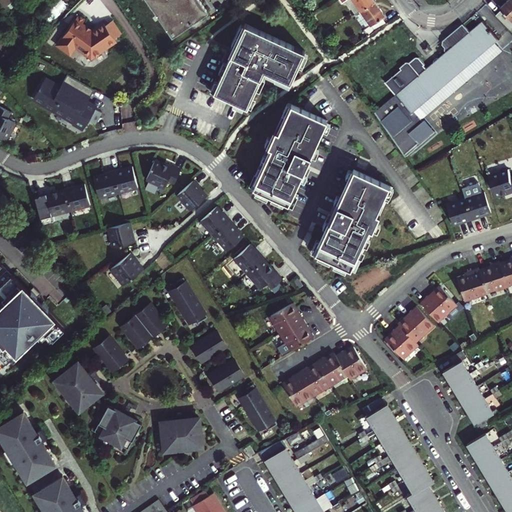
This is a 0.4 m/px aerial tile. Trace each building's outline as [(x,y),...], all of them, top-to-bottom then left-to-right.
[(51,21),(67,6),(61,0),(58,0),(44,14),(51,21)] [(204,0),(152,0),(175,35),(212,11),(204,0)] [(343,0),(354,16),(375,2),(372,0),(343,0)] [(496,13),(509,27),(511,24),(511,0),(505,0),(500,4),(503,7),(496,13)] [(354,16),(368,37),(387,25),(382,18),(384,16),(375,2),(354,16)] [(85,19),(78,14),(75,18),(73,16),(68,23),(70,25),(56,43),(68,53),(74,45),(88,59),(112,43),(110,40),(118,35),(109,22),(102,27),(100,25),(91,31),(81,24),(85,19)] [(463,20),(442,38),(442,42),(444,45),(444,48),(446,50),(440,56),(437,55),(434,58),(433,61),(427,67),(424,63),(425,62),(419,55),(415,54),(410,59),(406,59),(400,65),(403,69),(386,84),(397,97),(378,113),(405,157),(435,131),(423,118),(502,48),(496,40),(500,36),(485,20),(471,31),(463,20)] [(307,50),(247,22),(246,24),(242,22),(234,43),(237,45),(229,62),(226,60),(221,71),(224,72),(220,81),(217,79),(212,90),(215,92),(219,93),(217,97),(227,102),(229,98),(236,101),(235,105),(245,110),(247,106),(250,108),(254,108),(259,98),(255,96),(259,88),(262,89),(267,78),(264,76),(267,69),(278,75),(277,78),(291,85),(307,50)] [(2,62),(9,70),(30,50),(23,43),(2,62)] [(62,86),(46,77),(33,102),(74,125),(73,127),(83,132),(89,122),(96,125),(102,113),(95,109),(97,106),(89,101),(91,97),(64,81),(62,86)] [(330,119),(290,101),(284,113),(285,114),(275,137),(271,135),(268,142),(272,144),(268,153),(267,152),(264,160),(265,160),(263,164),(262,164),(259,171),(260,171),(259,173),(258,173),(252,185),(253,185),(253,186),(260,190),(258,194),(270,199),(272,195),(276,197),(274,201),(286,207),(288,202),(296,206),(302,193),(297,191),(303,178),(308,180),(311,173),(306,171),(314,154),(319,155),(322,149),(317,147),(326,128),(330,130),(333,123),(329,121),(330,119)] [(6,116),(0,112),(0,143),(1,144),(10,126),(3,122),(6,116)] [(178,172),(153,161),(142,185),(161,193),(165,184),(172,187),(178,172)] [(114,170),(107,172),(113,194),(133,188),(127,167),(114,171),(114,170)] [(325,240),(320,238),(314,252),(322,256),(320,260),(333,265),(335,261),(338,263),(336,267),(349,273),(351,268),(357,271),(358,271),(359,271),(364,258),(363,258),(364,257),(365,257),(368,249),(367,249),(369,245),(370,245),(373,238),(372,238),(376,229),(380,230),(383,223),(379,222),(390,199),(391,199),(394,192),(397,186),(357,168),(356,170),(352,168),(349,175),(353,177),(344,195),(340,194),(337,201),(341,202),(337,213),(332,211),(326,225),(331,226),(325,240)] [(511,174),(508,176),(504,168),(484,174),(492,196),(511,189),(511,174)] [(113,194),(107,172),(100,173),(100,174),(88,178),(93,199),(113,194)] [(206,198),(192,183),(174,199),(188,215),(206,198)] [(67,188),(60,190),(60,191),(65,212),(85,207),(80,186),(67,189),(67,188)] [(485,212),(478,190),(440,203),(447,224),(459,220),(459,221),(473,217),(473,216),(485,212)] [(65,212),(60,191),(42,196),(41,195),(34,197),(34,198),(30,199),(30,201),(37,228),(48,225),(46,217),(65,212)] [(221,255),(240,238),(213,208),(194,224),(221,255)] [(126,225),(105,230),(110,250),(132,244),(130,237),(129,237),(126,225)] [(278,282),(247,246),(228,263),(255,293),(261,287),(266,292),(278,282)] [(132,266),(124,256),(108,271),(121,286),(138,271),(133,265),(132,266)] [(510,259),(500,262),(507,285),(511,283),(511,256),(509,257),(510,259)] [(489,265),(479,269),(487,292),(495,289),(495,291),(508,287),(507,285),(500,262),(499,260),(489,264),(489,265)] [(467,273),(457,276),(464,299),(472,296),(473,298),(487,293),(487,292),(479,269),(479,267),(467,271),(467,273)] [(196,294),(186,276),(167,287),(178,305),(196,294)] [(0,361),(29,334),(40,345),(52,335),(35,316),(37,314),(25,302),(29,299),(22,292),(17,296),(0,278),(0,361)] [(299,287),(293,280),(289,284),(295,291),(299,287)] [(433,292),(421,303),(445,328),(463,312),(467,309),(461,302),(457,305),(439,285),(432,291),(433,292)] [(207,311),(196,294),(178,305),(188,322),(207,311)] [(171,322),(151,299),(121,325),(140,348),(171,322)] [(292,302),(271,315),(275,323),(274,324),(280,333),(304,319),(299,311),(298,312),(292,302)] [(411,312),(399,323),(400,324),(415,341),(421,335),(422,336),(435,325),(417,305),(410,312),(411,312)] [(309,327),(304,319),(280,333),(285,342),(278,346),(283,355),(313,337),(307,327),(309,327)] [(394,332),(386,339),(388,341),(386,343),(394,352),(396,350),(402,358),(409,352),(410,353),(418,345),(415,341),(400,324),(392,330),(394,332)] [(227,344),(216,325),(190,341),(201,359),(227,344)] [(132,357),(111,333),(95,347),(115,371),(132,357)] [(343,350),(336,354),(347,374),(350,379),(360,373),(359,372),(367,367),(354,346),(344,351),(343,350)] [(462,350),(451,357),(455,364),(444,371),(475,422),(493,412),(462,361),(466,358),(462,350)] [(317,361),(317,363),(330,384),(331,385),(341,380),(340,378),(347,374),(336,354),(334,352),(325,358),(324,356),(317,361)] [(244,373),(233,354),(207,370),(219,388),(244,373)] [(107,392),(81,359),(56,380),(84,413),(107,392)] [(480,361),(473,365),(478,373),(485,370),(480,361)] [(307,366),(300,371),(314,395),(324,390),(323,388),(330,384),(317,363),(308,368),(307,366)] [(292,378),(283,383),(296,405),(304,400),(305,401),(314,395),(300,371),(292,376),(292,378)] [(262,402),(252,385),(234,396),(244,413),(262,402)] [(495,388),(490,391),(494,398),(500,395),(495,388)] [(385,399),(364,412),(411,489),(405,492),(416,511),(444,511),(425,480),(431,477),(385,399)] [(273,419),(262,402),(244,413),(254,430),(273,419)] [(141,418),(118,406),(118,407),(113,405),(104,422),(98,434),(130,450),(136,439),(145,422),(141,420),(141,418)] [(32,427),(22,409),(0,422),(0,445),(21,480),(53,460),(42,443),(40,444),(36,437),(40,435),(38,431),(34,433),(30,428),(32,427)] [(203,413),(162,418),(166,451),(207,446),(203,413)] [(362,428),(356,432),(361,440),(367,436),(362,428)] [(511,511),(511,474),(486,431),(469,442),(510,511),(511,511)] [(504,435),(498,438),(502,446),(508,442),(504,435)] [(281,444),(276,436),(266,443),(271,451),(262,457),(295,511),(320,511),(279,445),(281,444)] [(301,449),(296,452),(301,460),(306,457),(301,449)] [(378,455),(373,458),(378,467),(383,463),(378,455)] [(336,480),(347,474),(344,468),(333,473),(336,480)] [(71,491),(60,473),(28,493),(40,511),(83,511),(81,507),(79,508),(75,501),(79,499),(76,495),(72,497),(69,492),(71,491)] [(317,475),(312,479),(317,486),(322,482),(317,475)] [(393,479),(387,482),(392,490),(398,487),(393,479)] [(190,499),(198,511),(223,511),(213,494),(208,497),(205,490),(190,499)] [(164,511),(167,510),(158,497),(135,511),(164,511)] [(332,499),(327,502),(331,510),(337,506),(332,499)]
